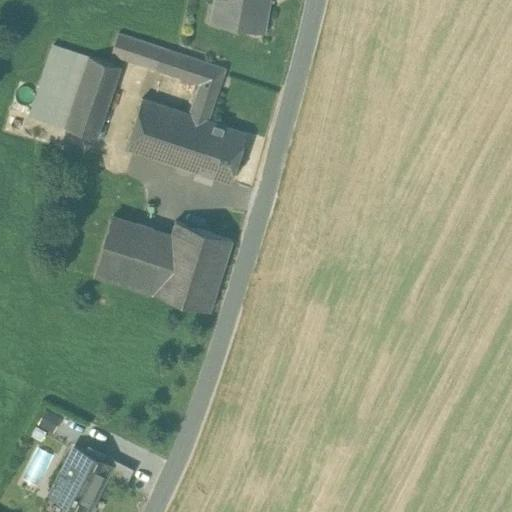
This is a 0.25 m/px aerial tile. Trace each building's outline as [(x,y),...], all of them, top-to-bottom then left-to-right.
[(215,0),(215,4),(223,5),(220,22),(236,24),(237,26),(249,28),(250,27),(262,29),(266,0),(215,0)] [(189,112),(142,96),(126,145),(194,168),(209,121),(207,120),(225,67),(118,31),(110,52),(199,82),(189,112)] [(88,54),(53,42),(29,113),(65,125),(88,54)] [(120,65),(88,54),(65,125),(96,135),(120,65)] [(246,133),(209,121),(194,168),(230,180),(246,133)] [(171,233),(112,215),(94,272),(152,291),(171,233)] [(232,238),(175,220),(171,233),(152,291),(209,309),(232,238)] [(76,444),(49,495),(82,511),(83,511),(103,475),(110,462),(102,457),(76,444)] [(133,468),(104,453),(102,457),(110,462),(103,475),(124,485),(133,468)]
